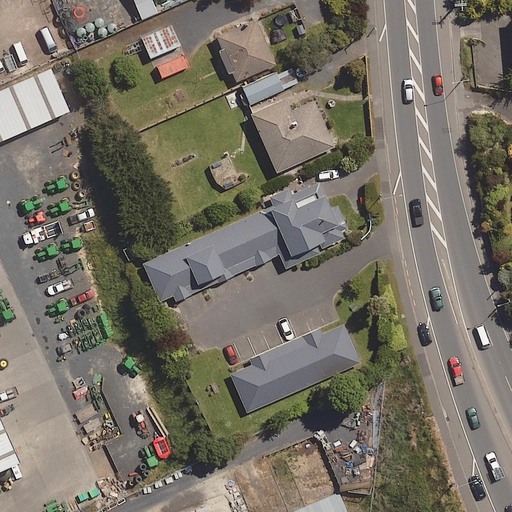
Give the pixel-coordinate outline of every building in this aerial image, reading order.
[(276,65),(256,20),(217,37),(237,82),(276,65)] [(180,47),(171,27),(141,40),(150,60),(180,47)] [(0,123),(79,88),(60,46),(0,72),(0,123)] [(240,90),(248,106),(294,85),(287,69),(240,90)] [(293,112),(288,100),(251,116),(276,173),(334,148),(315,103),(293,112)] [(333,155),(160,234),(185,288),(358,210),(333,155)] [(237,174),(229,156),(212,165),(224,190),(249,178),(245,170),(237,174)] [(351,299),(235,353),(256,397),(372,343),(351,299)] [(0,387),(0,444),(21,435),(0,387)] [(381,420),(380,394),(362,395),(363,421),(381,420)] [(376,426),(364,425),(362,458),(374,459),(376,426)] [(370,511),(352,467),(267,502),(271,511),(370,511)]
